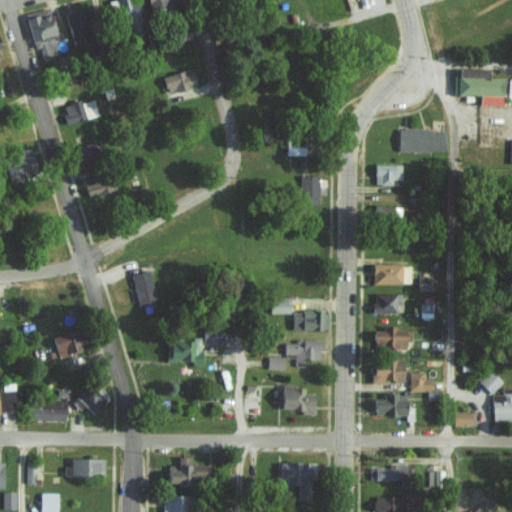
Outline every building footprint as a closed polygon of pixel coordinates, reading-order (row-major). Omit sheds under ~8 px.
[(111,9),(116,8),(124,32),(136,28),(132,16),(136,14),(131,0),(107,0),(111,9)] [(32,47),(38,46),(42,60),(53,57),(51,49),(57,47),(48,8),(24,13),(32,47)] [(91,43),(85,9),(65,13),(71,46),(91,43)] [(166,93),(195,85),(190,68),(161,76),(166,93)] [(503,77),(487,77),(487,69),(452,68),(452,95),(479,95),(479,104),(503,105),(503,77)] [(97,115),(92,97),(61,106),(66,124),(97,115)] [(397,150),(442,151),(442,129),(397,128),(397,150)] [(285,154),(303,155),(303,139),(285,139),(285,154)] [(3,159),(8,179),(35,173),(29,147),(18,150),(19,155),(3,159)] [(400,164),(373,164),(373,184),(390,184),(390,179),(400,179),(400,164)] [(81,179),(86,197),(114,189),(108,171),(81,179)] [(317,176),(299,175),(299,203),(317,203),(317,176)] [(398,219),(399,205),(379,205),(378,219),(398,219)] [(371,283),(399,283),(399,262),(370,263),(371,283)] [(155,301),(147,269),(130,273),(137,305),(155,301)] [(416,290),(432,290),(432,277),(416,277),(416,290)] [(371,310),(398,310),(399,293),(372,292),(371,310)] [(288,296),(268,296),(268,312),(288,312),(288,296)] [(419,318),(431,318),(431,303),(419,303),(419,318)] [(325,328),(325,309),(290,309),(290,328),(325,328)] [(371,327),(372,346),(407,346),(407,328),(394,329),(394,326),(371,327)] [(202,342),(218,343),(218,328),(202,327),(202,342)] [(84,347),(80,328),(51,335),(56,354),(84,347)] [(190,360),(190,364),(199,364),(199,338),(166,338),(165,359),(190,360)] [(320,339),(283,338),(283,353),(293,353),(293,363),(302,363),(302,358),(319,358),(320,339)] [(281,356),(266,355),(266,367),(281,368),(281,356)] [(400,358),(370,358),(371,380),(401,380),(400,358)] [(477,380),(489,392),(501,380),(488,368),(477,380)] [(422,370),(407,371),(407,390),(430,389),(430,377),(423,377),(422,370)] [(105,396),(88,380),(73,396),(90,413),(105,396)] [(0,388),(0,410),(14,410),(13,382),(0,382),(0,389),(0,388)] [(279,408),(301,408),(301,413),(312,413),(313,391),(303,391),(303,384),(280,384),(279,408)] [(511,420),(511,386),(501,387),(501,396),(490,396),(491,421),(511,420)] [(64,399),(27,398),(26,418),(64,419),(64,399)] [(452,425),(470,425),(471,411),(452,410),(452,425)] [(189,456),(176,455),(176,464),(166,464),(166,483),(191,483),(191,475),(207,475),(207,463),(189,463),(189,456)] [(102,477),(102,457),(68,457),(68,476),(102,477)] [(24,482),(33,482),(33,460),(24,460),(24,482)] [(279,461),(278,484),(296,484),(296,498),(309,499),(310,461),(279,461)] [(367,466),(368,479),(402,478),(401,465),(367,466)] [(13,490),(0,490),(1,508),(14,508),(13,490)] [(37,511),(55,511),(56,492),(38,492),(37,511)] [(160,511),(184,511),(185,494),(161,493),(160,511)] [(402,511),(402,494),(372,495),(372,511),(402,511)]
